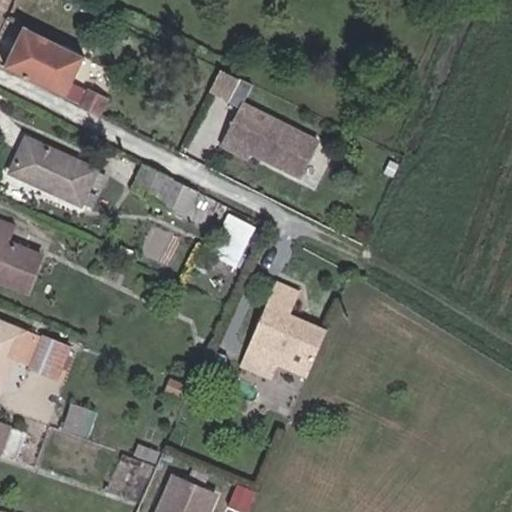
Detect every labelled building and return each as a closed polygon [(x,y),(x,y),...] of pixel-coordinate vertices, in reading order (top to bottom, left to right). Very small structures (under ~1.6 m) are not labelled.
[(85,61),(94,43),(39,16),(31,35),(85,61)] [(71,101),(79,85),(89,63),(85,61),(31,35),(28,33),(9,71),(71,101)] [(229,98),(239,80),(221,72),(211,90),(229,98)] [(239,103),(248,84),(239,80),(229,98),(239,103)] [(71,101),(85,108),(93,91),(79,85),(71,101)] [(85,108),(104,117),(112,100),(93,91),(85,108)] [(333,140),(249,99),(228,143),(262,160),(268,148),(272,150),(270,155),(315,177),(333,140)] [(88,210),(103,176),(33,143),(17,179),(88,210)] [(137,198),(167,212),(181,184),(151,170),(137,198)] [(215,251),(243,262),(258,223),(230,212),(215,251)] [(0,282),(34,297),(50,261),(16,247),(22,231),(0,221),(0,282)] [(326,373),(346,327),(330,319),(327,325),(319,321),(322,316),(286,300),(258,363),(288,376),(295,359),(326,373)] [(23,364),(37,369),(47,343),(0,323),(0,392),(9,397),(23,364)] [(0,456),(8,460),(18,432),(0,425),(0,456)] [(219,511),(226,497),(185,479),(169,511),(219,511)]
